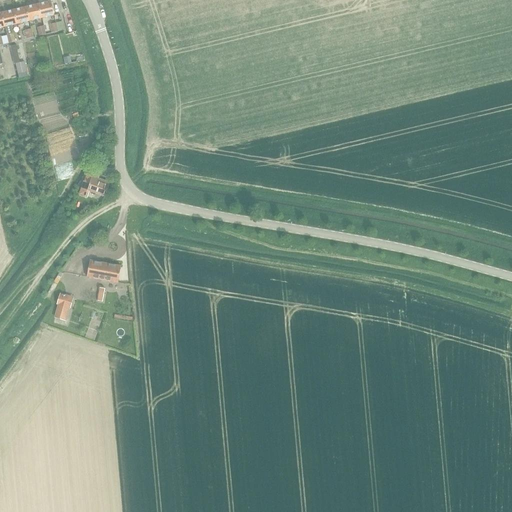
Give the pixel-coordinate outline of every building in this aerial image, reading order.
[(51,1),(38,4),(42,18),(54,15),(51,1)] [(30,21),(42,18),(38,4),(26,7),(30,21)] [(17,24),(30,21),(26,7),(14,10),(17,24)] [(14,10),(2,13),(5,27),(7,35),(13,33),(11,25),(17,24),(14,10)] [(52,33),(58,32),(56,24),(50,25),(52,33)] [(39,36),(45,34),(43,26),(37,28),(39,36)] [(27,39),(33,37),(31,29),(25,31),(27,39)] [(9,43),(15,41),(13,33),(7,35),(9,43)] [(24,62),(15,64),(19,78),(28,76),(24,62)] [(105,197),(110,183),(92,177),(95,169),(89,167),(79,193),(86,196),(87,190),(105,197)] [(118,283),(121,266),(90,260),(87,277),(118,283)] [(70,308),(72,299),(60,295),(57,305),(59,306),(55,317),(62,319),(66,307),(70,308)]
